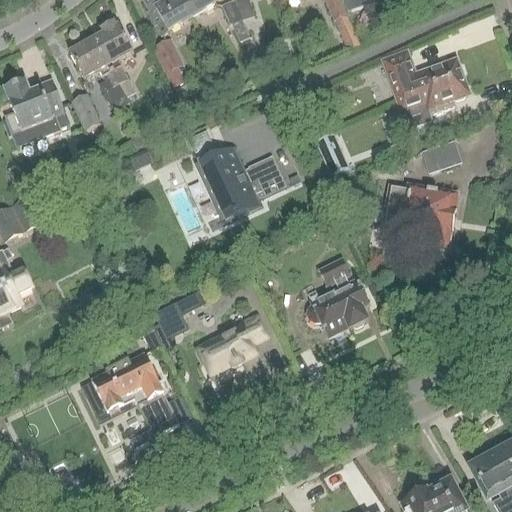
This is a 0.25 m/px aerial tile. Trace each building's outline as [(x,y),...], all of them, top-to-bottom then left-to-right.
[(162,39),(193,22),(180,0),(175,0),(163,7),(158,0),(147,0),(143,2),(153,19),(151,20),(162,39)] [(211,0),(180,0),(193,22),(216,8),(211,0)] [(349,58),(362,52),(353,33),(337,0),(325,0),(323,1),(340,39),(349,58)] [(373,0),(355,0),(358,13),(376,9),(373,0)] [(233,7),(242,26),(254,23),(248,1),(233,7)] [(250,44),(242,26),(233,7),(224,10),(222,11),(230,30),(231,30),(239,48),(250,44)] [(128,83),(121,71),(123,70),(119,63),(133,56),(119,31),(118,32),(115,27),(113,28),(112,24),(101,30),(103,34),(101,35),(103,39),(94,44),(119,88),(127,103),(137,97),(129,83),(128,83)] [(103,81),(107,88),(102,90),(116,117),(130,110),(127,103),(119,88),(94,44),(83,50),(81,47),(70,53),(72,56),(70,57),(84,83),(98,75),(102,82),(103,81)] [(176,92),(187,86),(180,74),(185,71),(171,44),(160,49),(155,52),(176,92)] [(274,55),(268,50),(260,53),(264,65),(276,61),(274,55)] [(382,65),(397,105),(463,81),(458,65),(435,73),(435,71),(416,78),(408,56),(382,65)] [(470,98),(463,81),(397,105),(402,119),(427,109),(432,123),(451,117),(448,109),(449,108),(448,105),(470,98)] [(61,136),(61,134),(70,130),(54,85),(29,94),(26,87),(22,88),(20,84),(8,89),(10,93),(6,94),(15,119),(7,122),(15,142),(38,133),(42,143),(61,136)] [(321,96),(294,108),(304,130),(319,123),(315,116),(327,110),(321,96)] [(100,130),(87,100),(73,107),(70,108),(84,138),(100,130)] [(141,135),(129,141),(136,153),(147,147),(141,135)] [(329,141),(316,146),(332,182),(349,174),(340,155),(336,156),(329,141)] [(242,174),(233,154),(201,168),(227,225),(240,219),(241,220),(250,216),(248,214),(259,209),(257,205),(288,191),(274,160),(242,174)] [(444,155),(434,159),(441,173),(450,169),(444,155)] [(390,190),(386,213),(406,217),(402,241),(448,250),(457,200),(410,192),(410,193),(390,190)] [(27,203),(0,216),(0,242),(3,248),(40,229),(27,203)] [(32,291),(24,274),(15,279),(7,263),(12,261),(9,253),(0,257),(0,319),(22,309),(17,298),(32,291)] [(350,334),(354,332),(368,325),(363,313),(370,310),(358,286),(349,291),(345,282),(350,280),(343,265),(320,275),(328,291),(337,286),(341,294),(312,308),(313,310),(309,314),(308,319),(310,324),(315,327),(321,326),(327,340),(348,330),(350,334)] [(159,328),(153,331),(154,334),(158,343),(162,350),(165,356),(176,350),(169,337),(184,330),(174,308),(154,317),(159,328)] [(244,332),(206,351),(217,375),(232,368),(234,372),(245,366),(244,363),(256,357),(252,348),(268,340),(259,322),(243,330),(244,332)] [(154,334),(143,339),(151,355),(162,350),(158,343),(154,334)] [(108,417),(134,404),(156,449),(183,436),(144,357),(91,383),(92,386),(82,391),(96,421),(107,416),(108,417)] [(507,451),(495,457),(511,489),(511,445),(507,448),(507,451)] [(511,511),(511,489),(495,457),(483,464),(481,463),(473,467),(472,470),(470,471),(487,502),(497,497),(500,501),(492,505),(495,511),(511,511)] [(434,492),(426,496),(434,511),(465,511),(450,483),(447,485),(446,483),(443,483),(435,487),(434,490),(434,492)] [(434,511),(426,496),(425,494),(423,496),(421,495),(413,499),(412,501),(400,507),(402,511),(434,511)]
